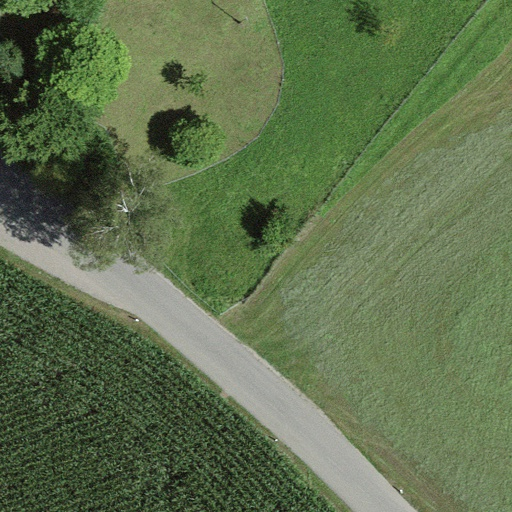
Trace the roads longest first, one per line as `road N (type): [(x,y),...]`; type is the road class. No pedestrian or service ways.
road 1 (unclassified): [(387,511),(252,382),(0,179)]
road 2 (track): [(0,231),(84,276),(138,285)]
